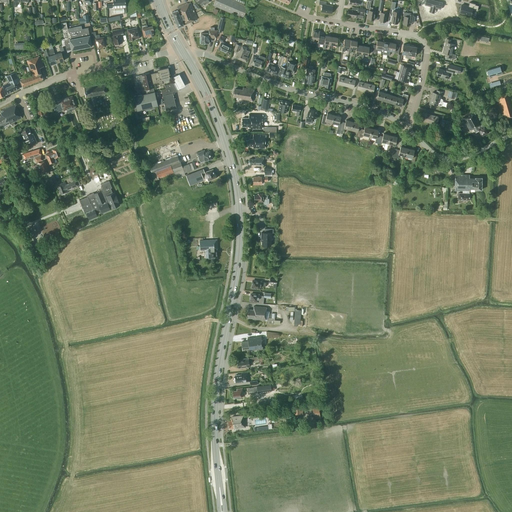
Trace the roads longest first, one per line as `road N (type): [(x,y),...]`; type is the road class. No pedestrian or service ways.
road 1 (primary): [(221,511),(214,399),(239,249),(238,203),(219,126),(187,58)]
road 2 (unclassified): [(187,58),(203,54),(295,92),(357,104),(405,128)]
road 3 (residential): [(405,128),(423,76),(423,41),(338,21)]
road 4 (residential): [(175,50),(81,71),(17,96)]
road 5 (unclassified): [(405,128),(443,159),(511,134)]
